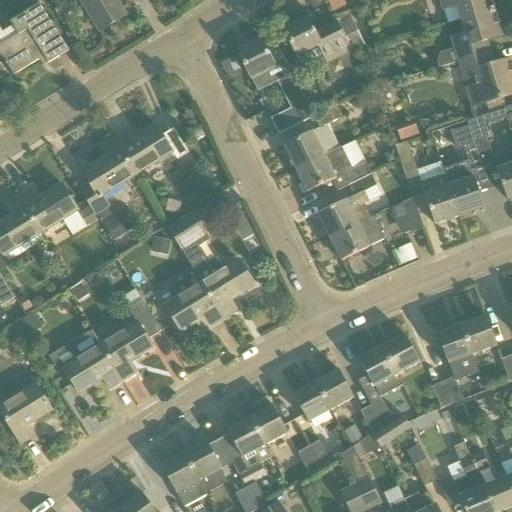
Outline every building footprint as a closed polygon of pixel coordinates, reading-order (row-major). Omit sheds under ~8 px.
[(81,0),(101,32),(126,16),(116,0),(81,0)] [(327,0),(333,10),(345,4),(343,0),(327,0)] [(441,0),(444,10),(458,6),(462,19),(495,9),(495,7),(494,7),(492,0),(441,0)] [(70,51),(40,4),(11,23),(13,25),(3,32),(0,27),(0,54),(6,64),(7,64),(14,76),(45,57),(49,64),(60,57),(57,54),(66,49),(68,52),(70,51)] [(503,35),(496,12),(495,9),(462,19),(466,33),(452,37),(460,61),(484,53),(481,43),(503,36),(503,35)] [(317,35),(308,17),(284,29),(298,57),(304,69),(325,59),(327,64),(352,52),(339,24),(317,35)] [(338,23),(339,24),(352,52),(353,52),(364,47),(350,18),(338,23)] [(271,58),(262,40),(238,51),(258,92),(292,75),(280,51),(279,52),(280,53),(271,58)] [(494,65),(491,52),(484,54),(484,53),(460,61),(466,81),(477,78),(479,86),(485,104),(486,104),(502,99),(511,95),(511,66),(510,61),(494,65)] [(502,99),(486,104),(489,112),(505,107),(502,99)] [(285,146),(296,170),(339,148),(328,125),(343,118),(337,106),(315,118),(320,128),(285,146)] [(288,116),(273,124),(279,135),(293,128),(302,123),(301,123),(296,112),(288,116)] [(469,124),(476,143),(484,167),(495,163),(494,159),(487,139),(493,137),(489,127),(485,115),(468,121),(469,124)] [(457,150),(464,147),(476,143),(469,124),(451,131),(457,150)] [(173,153),(157,127),(133,142),(127,131),(114,139),(136,176),(173,153)] [(96,216),(111,207),(103,196),(136,176),(114,139),(101,147),(107,158),(83,172),(90,184),(80,190),(90,207),(96,216)] [(355,141),(342,147),(339,148),(296,170),(308,193),(343,175),(349,186),(372,175),(366,164),(355,141)] [(422,184),(408,142),(395,146),(411,192),(423,188),(436,225),(460,217),(450,186),(450,187),(446,175),(422,184)] [(472,171),(484,167),(476,143),(464,147),(469,162),(472,171)] [(460,217),(485,208),(475,178),(474,178),(472,171),(469,162),(444,171),(446,175),(450,187),(450,186),(460,217)] [(511,165),(498,170),(503,184),(508,200),(511,199),(511,165)] [(318,214),(330,238),(371,218),(364,205),(369,202),(365,192),(377,186),(372,175),(349,186),(354,197),(318,214)] [(19,197),(42,234),(79,211),(63,185),(39,200),(32,189),(19,197)] [(0,249),(5,257),(42,234),(19,197),(6,205),(13,216),(0,223),(0,249)] [(412,233),(424,229),(413,199),(392,210),(396,222),(407,218),(412,233)] [(99,222),(96,216),(90,207),(79,214),(88,228),(99,222)] [(107,209),(98,215),(102,221),(111,216),(107,209)] [(241,212),(230,218),(236,230),(247,223),(241,212)] [(213,277),(192,243),(206,234),(193,214),(169,230),(182,251),(192,266),(196,272),(203,283),(225,320),(238,312),(231,301),(255,286),(245,269),(247,268),(245,264),(243,266),(240,261),(213,277)] [(128,233),(117,217),(106,225),(116,241),(128,233)] [(384,241),(372,217),(371,218),(330,238),(342,262),(370,248),(370,247),(384,241)] [(155,237),(151,251),(168,256),(172,241),(155,237)] [(225,320),(203,283),(196,272),(172,287),(179,298),(166,307),(181,332),(205,317),(212,328),(225,320)] [(0,304),(1,307),(15,298),(0,273),(0,304)] [(81,283),(70,290),(79,303),(89,296),(81,283)] [(102,346),(124,383),(137,375),(131,364),(155,350),(150,341),(163,333),(143,301),(128,310),(137,324),(102,346)] [(27,337),(42,328),(34,314),(19,323),(27,337)] [(473,356),(498,347),(486,317),(462,326),(473,356)] [(473,356),(462,326),(438,335),(450,364),(453,374),(476,366),(473,356)] [(124,383),(102,346),(93,332),(72,345),(80,359),(65,368),(80,394),(104,380),(111,390),(124,383)] [(398,376),(421,363),(406,335),(383,347),(398,376)] [(375,388),(398,376),(383,347),(360,360),(369,376),(375,388)] [(510,383),(511,381),(511,356),(502,360),(510,383)] [(332,410),(355,398),(340,371),(317,382),(332,410)] [(369,376),(359,381),(372,406),(382,401),(381,398),(375,388),(369,376)] [(453,405),(460,402),(464,400),(454,378),(444,383),(453,405)] [(309,423),(332,410),(317,382),(294,395),(309,423)] [(442,410),(451,406),(453,405),(444,383),(432,388),(442,410)] [(0,410),(21,445),(35,436),(29,426),(53,411),(36,384),(0,404),(0,410)] [(383,427),(393,421),(382,401),(372,406),(383,427)] [(288,434),(274,406),(251,418),(266,446),(288,434)] [(373,434),(383,427),(372,406),(361,412),(373,434)] [(382,449),(412,429),(403,416),(373,436),(382,449)] [(266,446),(251,418),(228,430),(243,459),(254,453),(260,465),(272,458),(266,446)] [(355,426),(345,432),(352,445),(363,439),(355,426)] [(200,481),(223,469),(207,441),(185,453),(200,481)] [(321,469),(331,462),(320,442),(309,448),(321,469)] [(466,476),(453,481),(461,501),(466,511),(494,511),(485,488),(479,473),(472,456),(470,457),(466,447),(456,451),(466,476)] [(303,461),(310,476),(321,469),(309,448),(299,453),(303,461)] [(472,456),(479,473),(491,469),(484,451),(472,456)] [(177,493),(200,481),(185,453),(162,465),(177,493)] [(425,487),(437,481),(434,474),(427,460),(414,466),(425,487)] [(511,489),(507,478),(496,483),(485,488),(494,511),(503,511),(511,508),(511,489)] [(370,479),(369,480),(356,486),(367,510),(382,503),(370,479)] [(257,510),(267,504),(257,483),(246,489),(257,510)] [(352,511),(362,511),(367,510),(356,486),(343,492),(352,511)] [(244,511),(254,511),(257,510),(246,489),(235,494),(242,506),(244,511)] [(125,511),(156,511),(142,493),(122,507),(125,511)] [(437,507),(430,493),(419,498),(425,511),(439,511),(437,507)] [(410,511),(404,500),(390,506),(392,511),(389,511),(410,511)]
